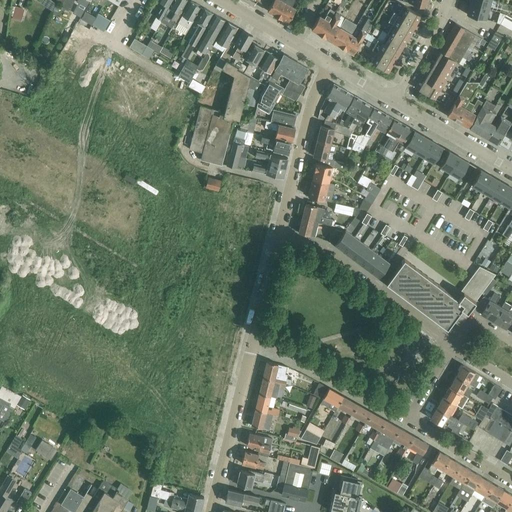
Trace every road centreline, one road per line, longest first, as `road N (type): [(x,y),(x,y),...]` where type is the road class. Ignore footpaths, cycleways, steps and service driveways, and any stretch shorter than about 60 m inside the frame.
road 1 (residential): [(452,346),(332,256),(278,238)]
road 2 (residential): [(210,511),(254,333)]
road 3 (residential): [(278,238),(309,110),(330,64)]
road 4 (residential): [(407,420),(254,333)]
road 5 (residential): [(511,170),(393,101)]
road 6 (residential): [(511,482),(407,420)]
